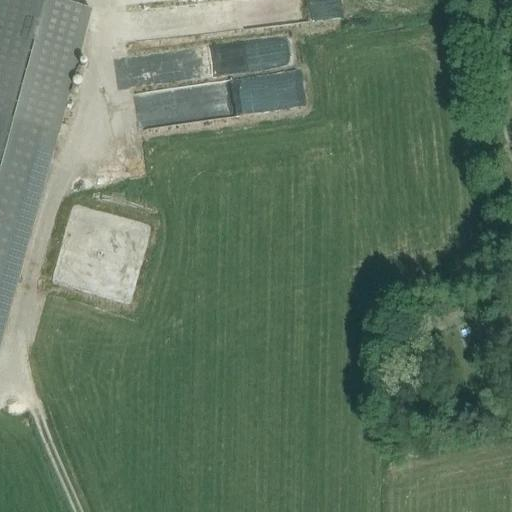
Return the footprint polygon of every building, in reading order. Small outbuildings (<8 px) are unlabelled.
[(0,0),(0,342),(89,9),(55,0),(0,0)] [(249,44),(249,68),(283,67),(282,43),(249,44)] [(135,127),(298,105),(294,71),(278,73),(279,82),(132,102),(135,127)] [(511,302),(503,305),(511,334),(511,302)] [(485,360),(500,354),(502,354),(491,324),(474,330),(485,360)]
